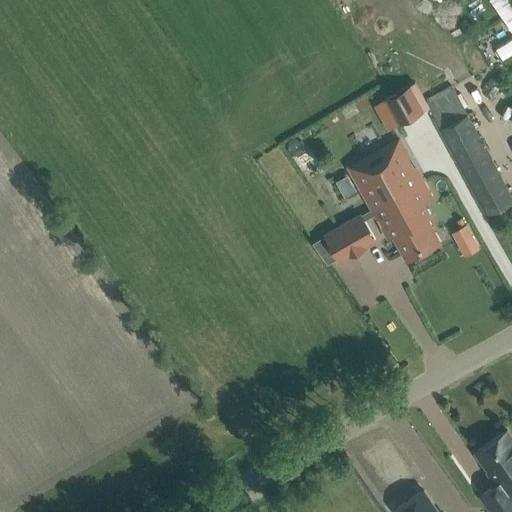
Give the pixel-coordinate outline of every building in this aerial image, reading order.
[(417,84),(388,98),(398,119),(428,105),(426,101),(417,84)] [(428,105),(487,213),(511,199),(511,197),(452,87),(426,101),(428,105)] [(399,139),(349,166),(372,208),(422,181),(415,168),(411,170),(404,158),(408,156),(399,139)] [(430,196),(422,181),(372,208),(389,237),(393,234),(407,259),(439,242),(424,216),(429,214),(421,201),(430,196)] [(360,215),(326,234),(339,257),(340,258),(349,253),(350,254),(364,246),(364,245),(374,240),(363,221),(360,215)] [(511,511),(511,437),(507,430),(476,452),(496,479),(494,481),(496,484),(480,496),(492,511),(511,511)] [(439,511),(423,489),(395,509),(397,511),(439,511)]
